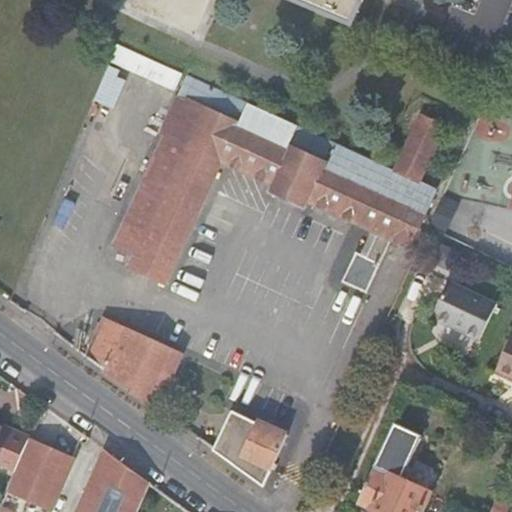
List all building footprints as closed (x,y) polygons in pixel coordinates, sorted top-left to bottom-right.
[(338,44),(358,0),(257,0),(254,7),(338,44)] [(181,75),(120,47),(112,63),(174,90),(181,75)] [(392,171),(185,78),(165,120),(171,123),(119,235),(135,243),(123,268),(159,284),(217,163),(272,188),(268,196),(300,210),(303,203),(371,235),(361,257),(352,253),(338,282),(368,296),(394,244),(410,252),(438,193),(418,183),(443,127),(421,118),(392,171)] [(434,223),(454,232),(467,204),(447,195),(434,223)] [(431,327),(480,350),(495,315),(448,293),(431,327)] [(104,318),(87,357),(158,410),(183,357),(104,318)] [(511,349),(509,348),(490,387),(511,396),(511,349)] [(214,451),(264,487),(287,434),(257,422),(256,423),(233,411),(214,451)] [(350,511),(415,511),(418,508),(389,494),(410,449),(387,437),(350,511)] [(31,440),(0,511),(21,511),(27,499),(54,510),(75,461),(31,440)] [(137,511),(150,484),(107,453),(81,511),(137,511)]
